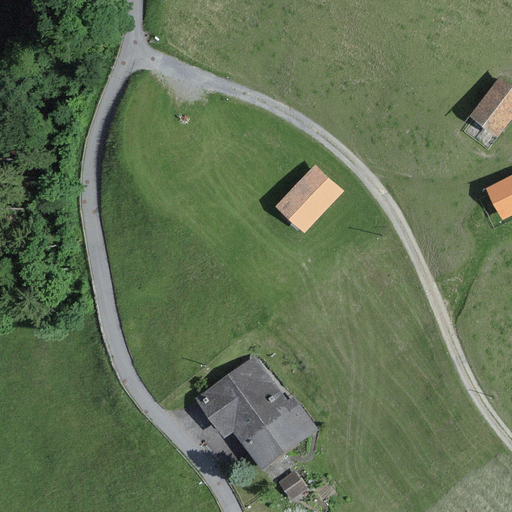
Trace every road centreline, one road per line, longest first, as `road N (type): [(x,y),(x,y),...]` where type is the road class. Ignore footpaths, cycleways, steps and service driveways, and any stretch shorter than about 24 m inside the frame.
road 1 (track): [(511,442),(461,366),(393,208),(350,158),(282,109),(129,49)]
road 2 (residential): [(134,0),(129,49),(94,135),(90,169),(107,306),(130,381),(206,467),(232,511)]
